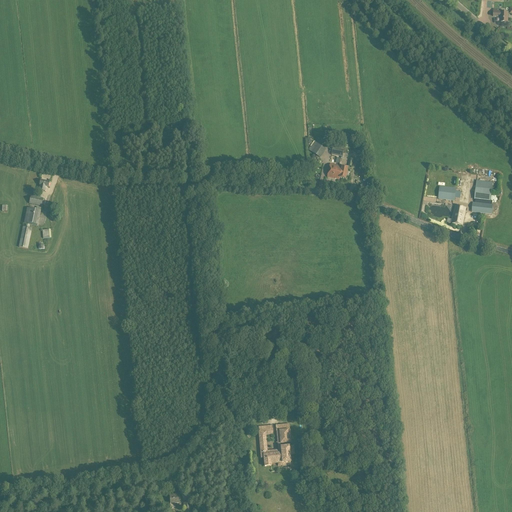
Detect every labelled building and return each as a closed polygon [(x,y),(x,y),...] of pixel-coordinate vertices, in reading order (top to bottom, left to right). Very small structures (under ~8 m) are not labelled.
[(492,12),(492,19),(497,20),(497,24),(504,24),(504,19),(505,19),(505,15),(504,15),(504,12),(497,11),(497,12),(492,12)] [(326,150),(315,142),(309,150),(320,158),(326,150)] [(346,154),(347,149),(333,147),(331,155),(342,157),(343,153),(346,154)] [(346,179),(348,168),(330,164),(327,177),(339,180),(340,178),(346,179)] [(49,187),(50,182),(40,180),(39,185),(40,186),(39,190),(45,191),(46,187),(49,187)] [(476,184),(474,200),(485,201),(491,202),(493,184),(491,183),(485,182),(484,185),(476,184)] [(444,188),(443,191),(440,190),(438,199),(454,201),(456,189),(444,188)] [(41,206),(43,199),(31,196),(29,204),(41,206)] [(492,214),(493,205),(473,203),(472,212),(492,214)] [(462,226),(466,208),(455,206),(452,224),(462,226)] [(37,226),(41,208),(37,207),(36,210),(27,209),(24,223),(37,226)] [(27,249),(31,229),(23,227),(19,247),(27,249)] [(43,239),(51,238),(50,230),(42,230),(43,239)] [(273,426),(259,427),(259,433),(261,458),(264,458),(264,467),(271,466),(271,464),(271,462),(277,461),(277,463),(290,462),(289,446),(280,447),(281,450),(267,451),(265,435),(267,435),(267,432),(272,431),(273,431),(273,426)] [(287,429),(279,430),(280,443),(289,443),(287,429)] [(167,494),(167,503),(176,502),(176,494),(167,494)]
